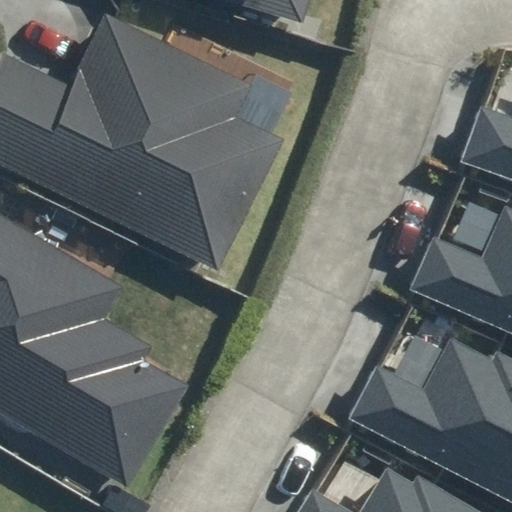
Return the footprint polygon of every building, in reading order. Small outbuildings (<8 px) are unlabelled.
[(239,0),(304,19),(309,0),(239,0)] [(0,52),(0,165),(220,271),(283,142),(236,120),(253,84),(105,13),(70,86),(0,52)] [(511,117),(480,106),(461,162),(511,180),(511,117)] [(433,238),(410,291),(511,334),(511,210),(503,207),(481,259),(433,238)] [(0,412),(128,487),(189,384),(145,358),(152,347),(103,318),(123,284),(0,212),(0,412)] [(379,366),(352,417),(511,498),(511,356),(501,351),(494,363),(450,340),(425,389),(379,366)] [(350,511),(313,490),(299,511),(483,511),(420,475),(414,485),(388,469),(361,511),(350,511)]
